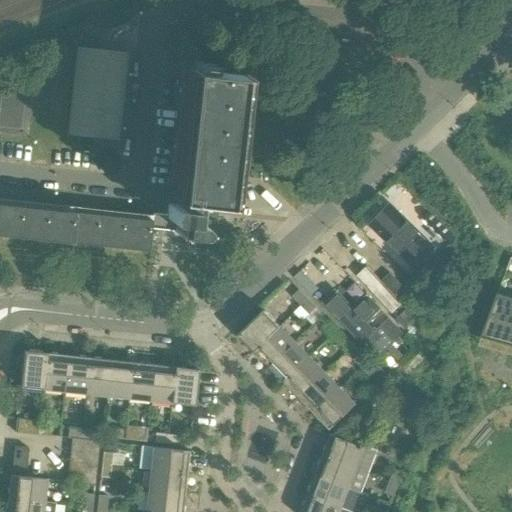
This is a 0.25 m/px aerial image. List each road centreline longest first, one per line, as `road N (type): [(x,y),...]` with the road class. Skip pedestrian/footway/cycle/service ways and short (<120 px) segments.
road 1 (residential): [(199,329),(415,125)]
road 2 (residential): [(249,511),(218,475),(231,364),(199,329)]
road 3 (residential): [(0,315),(26,308),(199,329)]
road 4 (residential): [(415,125),(465,179),(496,232),(511,237)]
road 5 (residential): [(415,125),(511,31)]
